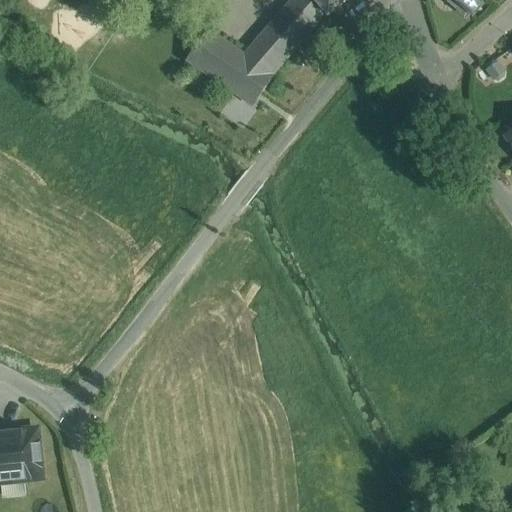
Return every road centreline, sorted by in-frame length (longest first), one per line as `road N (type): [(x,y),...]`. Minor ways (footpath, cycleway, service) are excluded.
road 1 (residential): [(72,403),(357,59),(411,36)]
road 2 (tertiary): [(511,201),(433,88)]
